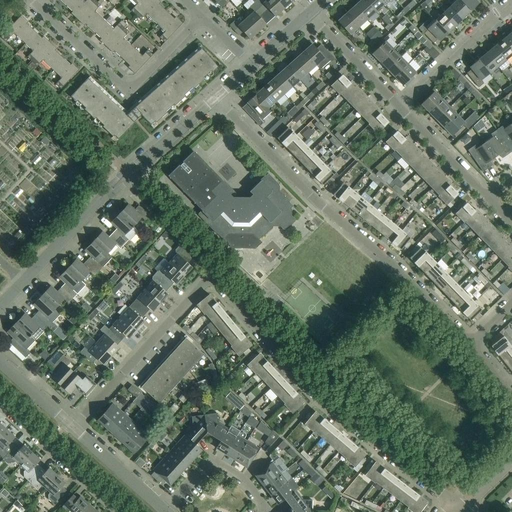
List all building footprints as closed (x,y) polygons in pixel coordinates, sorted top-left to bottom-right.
[(77,19),(96,0),(95,0),(86,0),(85,1),(83,0),(68,0),(65,4),(74,13),(73,15),(77,19)] [(100,5),(96,0),(77,19),(82,24),(84,22),(93,31),(104,20),(95,11),(100,5)] [(132,0),(137,4),(131,10),(136,15),(149,0),(132,0)] [(159,0),(158,0),(149,0),(136,15),(141,19),(146,13),(156,22),(167,11),(157,2),(159,0)] [(283,9),(275,0),(257,0),(255,3),(264,12),(268,8),(275,16),(283,9)] [(290,0),(275,0),(283,9),(291,1),(290,0)] [(376,11),(365,0),(361,0),(355,5),(367,19),(376,11)] [(365,0),(376,11),(384,4),(381,0),(365,0)] [(407,12),(416,3),(412,0),(404,8),(407,12)] [(471,10),(460,0),(456,0),(451,5),(463,18),(471,10)] [(477,1),(477,0),(460,0),(471,10),(479,3),(477,1)] [(264,12),(255,3),(248,9),(250,15),(246,18),(258,31),(266,24),(259,16),(264,12)] [(367,19),(355,5),(347,13),(359,26),(367,19)] [(463,18),(451,5),(443,13),(455,26),(463,18)] [(165,42),(183,23),(178,18),(176,20),(167,11),(156,22),(165,31),(160,37),(165,42)] [(359,26),(347,13),(338,21),(350,34),(359,26)] [(455,26),(443,13),(435,20),(448,33),(455,26)] [(26,20),(21,15),(1,37),(6,42),(14,33),(23,42),(34,30),(25,21),(26,20)] [(448,33),(435,20),(431,16),(418,28),(433,43),(438,39),(440,41),(448,33)] [(258,31),(246,18),(238,25),(235,21),(230,25),(238,35),(243,31),(250,39),(258,31)] [(106,46),(124,27),(127,24),(122,20),(114,28),(104,20),(93,31),(103,40),(101,42),(106,46)] [(129,32),(124,27),(106,46),(111,51),(113,49),(122,58),(133,47),(123,38),(129,32)] [(32,61),(50,42),(45,37),(44,39),(34,30),(23,42),(33,51),(27,57),(32,61)] [(374,43),(383,35),(378,30),(369,38),(371,40),(374,43)] [(511,32),(503,39),(511,49),(511,32)] [(511,54),(511,49),(503,39),(495,46),(506,59),(511,54)] [(380,61),(393,49),(385,41),(372,53),(380,61)] [(52,69),(63,57),(53,48),(55,47),(50,42),(32,61),(37,66),(42,60),(52,69)] [(426,46),(424,49),(434,59),(439,54),(430,43),(426,46)] [(335,58),(321,44),(316,48),(312,44),(304,51),(316,65),(320,69),(331,60),(332,61),(335,58)] [(509,64),(506,59),(495,46),(487,53),(498,66),(501,70),(509,64)] [(135,73),(153,54),(148,50),(142,55),(133,47),(122,58),(131,67),(130,69),(135,73)] [(165,111),(173,105),(174,104),(175,105),(186,96),(184,94),(192,87),(194,88),(196,86),(204,79),(203,77),(211,70),(212,71),(218,66),(201,48),(127,114),(134,121),(141,114),(151,125),(155,121),(156,122),(167,112),(165,111)] [(388,69),(401,56),(393,49),(380,61),(388,69)] [(316,65),(304,51),(296,58),(308,72),(316,65)] [(395,77),(408,64),(413,60),(405,52),(401,56),(388,69),(395,77)] [(498,66),(487,53),(478,59),(489,73),(498,66)] [(72,66),(63,57),(52,69),(61,78),(56,84),(61,88),(79,69),(74,64),(72,66)] [(308,72),(296,58),(288,66),(300,79),(308,72)] [(489,73),(478,59),(470,67),(471,69),(467,73),(479,87),(484,83),(481,80),(489,73)] [(416,72),(408,64),(395,77),(403,85),(416,72)] [(292,86),(300,79),(288,66),(280,73),(292,86)] [(463,78),(453,68),(450,71),(460,81),(463,78)] [(292,86),(280,73),(272,80),(284,93),(292,86)] [(350,82),(349,82),(342,75),(331,85),(339,94),(340,93),(340,92),(350,82)] [(127,114),(116,104),(88,78),(71,96),(76,101),(77,100),(85,107),(84,109),(94,119),(96,117),(104,125),(102,126),(113,136),(114,135),(118,139),(134,122),(134,121),(127,114)] [(471,86),(466,81),(463,78),(460,81),(468,89),(471,86)] [(272,80),(264,87),(276,101),(280,106),(288,98),(284,93),(272,80)] [(347,100),(359,89),(351,81),(349,82),(350,82),(340,92),(340,93),(347,100)] [(511,83),(503,90),(505,93),(511,88),(511,83)] [(478,94),(471,86),(468,89),(475,97),(478,94)] [(276,101),(264,87),(256,94),(268,108),(276,101)] [(355,108),(367,96),(359,89),(347,100),(355,108)] [(429,112),(442,99),(434,91),(421,103),(429,112)] [(311,92),(303,99),(306,102),(314,95),(311,92)] [(268,108),(256,94),(247,102),(251,107),(246,111),(257,123),(260,126),(264,121),(259,115),(268,108)] [(363,116),(374,104),(367,96),(355,108),(363,116)] [(437,119),(450,107),(442,99),(429,112),(437,119)] [(380,114),(382,112),(374,104),(363,116),(369,123),(370,124),(380,114)] [(286,113),(288,114),(291,117),(299,110),(294,105),(286,113)] [(444,127),(457,115),(450,107),(437,119),(444,127)] [(302,112),(294,120),(296,122),(305,114),(306,116),(309,113),(305,108),(302,111),(302,112)] [(463,125),(467,129),(479,117),(474,112),(464,122),(457,115),(444,127),(452,135),(463,125)] [(388,122),(380,114),(370,124),(369,123),(369,124),(377,132),(380,130),(383,132),(388,128),(385,125),(388,122)] [(511,122),(504,128),(502,126),(496,130),(511,151),(511,122)] [(285,146),(296,135),(288,127),(277,138),(285,146)] [(511,151),(496,130),(491,134),(493,136),(484,142),(495,157),(499,154),(502,158),(511,151)] [(404,139),(404,138),(397,131),(393,134),(391,131),(378,143),(388,154),(394,148),(404,139)] [(292,153),(303,143),(296,135),(285,146),(292,153)] [(402,156),(414,145),(406,137),(404,138),(404,139),(394,148),(402,156)] [(482,140),(468,150),(483,171),(493,165),(490,161),(495,157),(484,142),(482,140)] [(28,146),(25,142),(18,149),(22,152),(28,146)] [(311,151),(303,143),(292,153),(300,161),(311,151)] [(409,164),(421,153),(414,145),(402,156),(409,164)] [(319,159),(311,151),(300,161),(308,169),(319,159)] [(417,172),(429,160),(421,153),(409,164),(417,172)] [(233,191),(197,154),(186,164),(184,161),(179,166),(182,169),(172,179),(202,210),(198,213),(232,248),(255,248),(262,242),(259,239),(276,222),(283,229),(295,218),(288,211),(293,206),(275,188),(279,184),(268,173),(250,191),(253,195),(250,198),(233,197),(229,194),(233,191)] [(315,177),(326,166),(319,159),(308,169),(315,177)] [(425,180),(436,168),(429,160),(417,172),(425,180)] [(334,174),(326,166),(315,177),(323,185),(326,182),(329,185),(334,180),(331,177),(334,174)] [(432,188),(444,176),(436,168),(425,180),(432,188)] [(75,178),(71,174),(66,178),(71,182),(75,178)] [(452,184),(444,176),(432,188),(439,195),(440,195),(450,186),(452,184)] [(342,201),(351,189),(343,182),(340,185),(337,183),(333,188),(336,190),(333,194),(342,201)] [(457,193),(450,186),(440,195),(439,195),(438,195),(447,204),(450,201),(453,204),(457,200),(454,197),(457,193)] [(350,208),(360,196),(351,189),(342,201),(350,208)] [(360,196),(350,208),(358,215),(368,203),(372,199),(363,192),(360,196)] [(474,210),(466,202),(463,206),(460,203),(456,207),(458,210),(455,213),(464,222),(465,221),(464,220),(474,210)] [(367,222),(377,210),(368,203),(358,215),(367,222)] [(150,216),(143,209),(140,207),(136,211),(128,204),(120,213),(133,225),(141,217),(146,221),(150,216)] [(471,228),(483,216),(476,208),(474,210),(464,220),(465,221),(471,228)] [(385,217),(377,210),(367,222),(375,229),(385,217)] [(133,225),(120,213),(111,223),(118,230),(114,234),(124,244),(137,230),(133,225)] [(479,236),(491,224),(483,216),(471,228),(479,236)] [(384,236),(393,224),(385,217),(375,229),(384,236)] [(392,242),(402,231),(393,224),(384,236),(392,242)] [(487,244),(499,232),(491,224),(479,236),(487,244)] [(124,244),(114,234),(110,238),(103,231),(94,241),(107,253),(115,244),(120,248),(124,244)] [(410,238),(402,231),(392,242),(401,249),(404,246),(407,248),(411,243),(408,241),(410,238)] [(494,251),(506,240),(499,232),(487,244),(494,251)] [(502,259),(511,249),(511,245),(506,240),(494,251),(502,259)] [(107,253),(94,241),(85,250),(92,257),(88,261),(99,271),(103,266),(98,262),(107,253)] [(187,263),(193,256),(180,244),(175,249),(175,252),(177,254),(169,262),(184,275),(192,267),(187,263)] [(417,265),(428,255),(421,247),(418,250),(415,247),(410,251),(413,254),(410,258),(417,265)] [(511,249),(502,259),(509,266),(509,267),(511,264),(511,249)] [(436,263),(428,255),(417,265),(425,273),(436,263)] [(99,271),(88,261),(84,266),(77,258),(68,268),(81,280),(89,271),(94,275),(99,271)] [(184,275),(169,262),(162,271),(161,270),(157,271),(155,274),(170,287),(174,282),(176,284),(184,275)] [(433,281),(443,270),(436,263),(425,273),(433,281)] [(86,285),(81,280),(68,268),(59,277),(66,284),(62,289),(73,298),(86,285)] [(440,289),(451,278),(443,270),(433,281),(440,289)] [(165,291),(170,287),(155,274),(153,276),(152,279),(153,280),(145,289),(160,302),(168,293),(165,291)] [(448,297),(459,286),(451,278),(440,289),(448,297)] [(497,287),(497,288),(504,294),(509,289),(503,282),(500,285),(497,287)] [(73,298),(62,289),(58,293),(51,286),(42,295),(55,307),(63,298),(68,303),(73,298)] [(455,305),(466,294),(459,286),(448,297),(455,305)] [(160,302),(145,289),(137,298),(133,302),(145,313),(149,309),(152,311),(160,302)] [(204,313),(216,302),(209,294),(197,304),(204,313)] [(463,312),(474,302),(466,294),(455,305),(463,312)] [(61,313),(55,307),(42,295),(33,304),(41,312),(37,316),(47,326),(50,328),(54,324),(52,322),(61,313)] [(145,313),(133,302),(129,307),(121,316),(136,329),(144,320),(141,318),(145,313)] [(223,311),(216,302),(204,313),(204,314),(205,313),(211,321),(223,311)] [(482,310),(474,302),(463,312),(471,320),(474,317),(477,320),(482,315),(479,312),(482,310)] [(218,329),(230,319),(223,311),(211,321),(218,329)] [(42,330),(47,326),(37,316),(32,320),(25,313),(16,322),(35,340),(44,331),(42,330)] [(136,329),(121,316),(113,325),(109,329),(121,340),(125,336),(127,338),(136,329)] [(225,338),(237,328),(230,319),(218,329),(225,338)] [(27,349),(35,340),(16,322),(7,332),(15,339),(10,343),(25,357),(30,353),(27,349)] [(117,345),(121,340),(109,329),(104,325),(100,330),(105,334),(97,343),(111,356),(119,347),(117,345)] [(232,346),(244,336),(237,328),(225,338),(232,346)] [(511,338),(504,328),(491,341),(494,344),(493,345),(500,354),(511,345),(511,344),(511,338)] [(193,341),(185,335),(177,344),(196,362),(203,354),(191,343),(193,341)] [(251,345),(244,336),(232,346),(239,355),(243,352),(245,355),(250,351),(248,347),(251,345)] [(111,356),(97,343),(89,351),(84,347),(80,352),(92,363),(96,358),(103,364),(111,356)] [(196,362),(177,344),(169,353),(188,370),(196,362)] [(511,345),(500,354),(506,363),(511,358),(511,345)] [(188,370),(169,353),(162,361),(181,378),(188,370)] [(255,372),(267,361),(259,353),(256,356),(253,353),(248,358),(251,361),(247,364),(255,372)] [(73,372),(67,366),(71,361),(63,354),(54,365),(58,369),(51,376),(61,385),(73,372)] [(181,378),(162,361),(155,369),(174,386),(181,378)] [(263,380),(274,369),(267,361),(255,372),(255,373),(256,372),(263,380)] [(219,380),(212,363),(208,365),(215,382),(219,380)] [(174,386),(155,369),(147,377),(166,394),(174,386)] [(282,377),(274,369),(263,380),(271,388),(282,377)] [(82,380),(73,372),(61,385),(70,394),(77,386),(87,395),(97,384),(86,375),(82,380)] [(166,394),(147,377),(140,385),(159,402),(166,394)] [(278,396),(289,385),(282,377),(271,388),(278,396)] [(140,393),(135,387),(132,384),(127,389),(136,397),(140,393)] [(285,404),(297,393),(289,385),(278,396),(285,403),(284,404),(285,404)] [(187,389),(183,394),(187,398),(191,394),(187,389)] [(304,401),(297,393),(285,404),(292,412),(296,409),(299,412),(304,407),(301,404),(304,401)] [(187,398),(183,394),(179,398),(183,403),(187,398)] [(148,400),(146,403),(144,404),(153,412),(154,410),(156,407),(148,400)] [(179,408),(177,405),(174,403),(166,412),(171,416),(179,408)] [(108,428),(122,413),(112,404),(98,419),(108,428)] [(243,406),(239,411),(248,417),(252,412),(252,411),(251,411),(243,406)] [(313,431),(323,418),(315,411),(312,415),(309,412),(305,417),(308,420),(304,424),(313,431)] [(116,435),(130,420),(122,413),(108,428),(116,435)] [(217,413),(204,414),(207,435),(211,435),(221,441),(228,430),(218,424),(217,413)] [(207,435),(204,414),(192,416),(193,427),(185,435),(195,444),(203,436),(207,435)] [(322,437),(332,425),(323,418),(313,431),(314,431),(314,430),(322,437)] [(124,443),(138,427),(130,420),(116,435),(124,443)] [(221,441),(217,447),(226,453),(237,436),(240,431),(231,425),(228,430),(221,441)] [(330,444),(340,432),(332,425),(322,437),(330,444)] [(148,436),(138,427),(124,443),(134,452),(148,436)] [(7,429),(0,436),(0,455),(3,458),(16,444),(11,440),(15,436),(7,429)] [(274,441),(278,436),(272,430),(264,442),(270,446),(274,441)] [(339,451),(349,439),(340,432),(330,444),(339,451)] [(195,444),(185,435),(178,444),(193,457),(201,449),(195,444)] [(236,459),(246,442),(237,436),(226,453),(236,459)] [(346,459),(357,447),(349,439),(339,451),(346,458),(346,459)] [(283,440),(277,447),(282,451),(287,444),(283,440)] [(258,449),(246,442),(236,459),(247,466),(258,449)] [(20,465),(32,452),(24,445),(20,448),(16,444),(3,458),(8,462),(13,462),(15,460),(20,465)] [(193,457),(178,444),(171,452),(186,465),(193,457)] [(365,454),(357,447),(346,459),(355,466),(358,462),(361,465),(365,460),(362,457),(365,454)] [(40,459),(32,452),(20,465),(25,469),(23,471),(24,477),(28,481),(41,467),(37,463),(40,459)] [(186,465),(171,452),(163,460),(179,473),(186,465)] [(279,457),(257,475),(265,485),(285,469),(287,468),(279,457)] [(179,473),(163,460),(154,470),(170,483),(179,473)] [(374,481),(384,468),(375,462),(372,465),(369,463),(365,468),(368,470),(365,475),(374,481)] [(45,488),(57,475),(49,467),(45,471),(41,467),(28,481),(33,485),(39,485),(40,483),(45,488)] [(383,487),(392,475),(384,468),(374,481),(375,482),(375,481),(383,487)] [(285,469),(265,485),(271,494),(292,478),(285,469)] [(316,473),(311,469),(308,472),(313,477),(316,473)] [(313,477),(310,479),(318,487),(324,481),(321,478),(316,473),(313,477)] [(65,482),(57,475),(45,488),(50,492),(49,494),(49,499),(54,504),(66,490),(62,486),(65,482)] [(392,494),(401,482),(392,475),(383,487),(392,494)] [(298,487),(292,478),(271,494),(278,503),(284,498),(294,490),(298,487)] [(401,500),(410,488),(401,482),(392,494),(401,500)] [(409,508),(419,495),(410,488),(401,500),(409,506),(408,507),(409,508)] [(301,499),(294,490),(284,498),(291,507),(291,511),(312,511),(312,500),(301,499)] [(68,508),(71,511),(80,511),(89,503),(80,495),(68,508)] [(427,501),(419,495),(409,508),(414,511),(419,511),(421,510),(422,511),(424,511),(428,508),(425,505),(427,501)] [(95,511),(96,511),(89,504),(89,503),(80,511),(95,511)]
